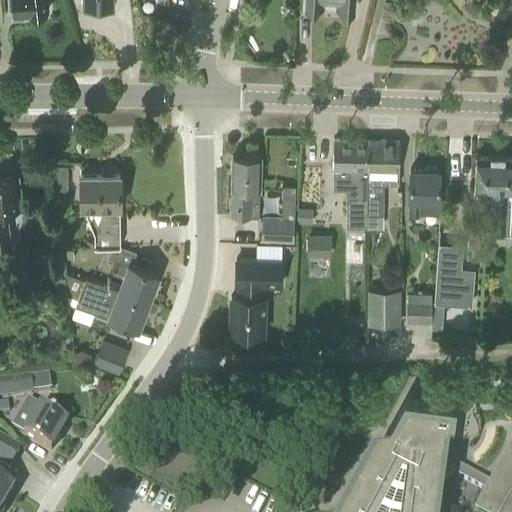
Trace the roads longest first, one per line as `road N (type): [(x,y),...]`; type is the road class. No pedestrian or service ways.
road 1 (unclassified): [(71,511),(204,264),(198,99)]
road 2 (secondary): [(511,106),(198,99)]
road 3 (secondary): [(0,101),(198,99)]
